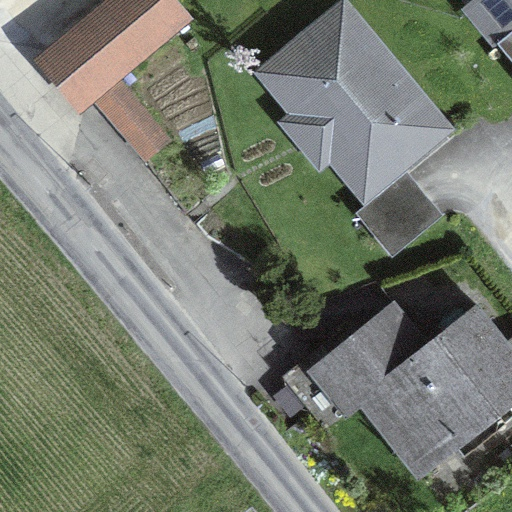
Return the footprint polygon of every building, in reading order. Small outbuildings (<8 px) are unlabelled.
[(170,0),(113,0),(52,52),(88,95),(184,15),(170,0)] [(511,51),(511,0),(481,0),(474,6),(511,51)] [(269,72),(365,187),(438,127),(343,11),(269,72)] [(145,154),(164,138),(139,108),(120,124),(145,154)] [(381,313),(290,385),(325,430),(361,402),(418,475),(511,400),(511,350),(476,305),(414,355),(381,313)]
